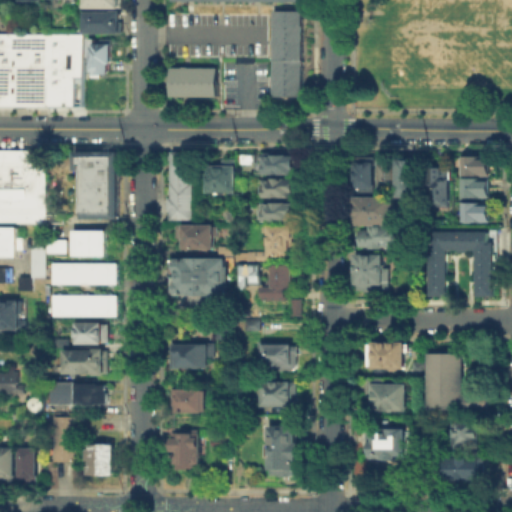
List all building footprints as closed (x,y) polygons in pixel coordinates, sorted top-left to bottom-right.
[(277,11),(307,11),(307,95),(276,95),(277,11)] [(123,15),(123,34),(91,34),(92,15),(123,15)] [(0,36),(51,37),(50,108),(0,108),(0,36)] [(50,108),(51,37),(87,37),(86,109),(50,108)] [(112,43),(112,76),(95,76),(95,42),(112,43)] [(176,67),(223,68),(222,95),(176,94),(176,67)] [(0,148),(48,149),(47,222),(0,221),(0,148)] [(118,151),(118,216),(84,216),(84,166),(77,166),(77,151),(118,151)] [(172,221),(173,154),(197,154),(196,221),(172,221)] [(465,175),(465,157),(492,157),(492,175),(465,175)] [(357,189),(357,158),(376,158),(376,189),(357,189)] [(268,175),(268,159),(294,159),(294,175),(268,175)] [(383,193),(383,160),(397,160),(397,193),(383,193)] [(213,193),(213,162),(240,163),(240,193),(213,193)] [(405,195),(405,163),(420,163),(420,195),(405,195)] [(432,206),(432,169),(454,169),(454,207),(432,206)] [(491,182),(491,199),(468,199),(468,182),(491,182)] [(268,199),(268,183),(295,183),(295,199),(268,199)] [(357,223),(357,198),(398,198),(397,224),(357,223)] [(491,206),(491,223),(467,223),(467,206),(491,206)] [(264,207),(295,207),(295,222),(264,221),(264,207)] [(0,225),(20,225),(20,256),(0,255),(0,225)] [(188,248),(188,227),(219,227),(219,248),(188,248)] [(75,229),(109,229),(109,255),(75,255),(75,229)] [(269,255),(269,229),(295,229),(295,255),(269,255)] [(362,251),(362,230),(399,230),(399,251),(362,251)] [(440,246),(440,235),(496,235),(496,297),(480,297),(480,252),(452,252),(452,297),(435,296),(435,246),(440,246)] [(55,254),(55,242),(72,242),(72,254),(55,254)] [(360,290),(360,257),(391,257),(391,290),(360,290)] [(178,294),(178,259),(231,259),(231,295),(178,294)] [(118,261),(118,283),(54,282),(55,260),(118,261)] [(290,302),(265,302),(265,287),(277,287),(277,268),(296,268),(296,289),(290,289),(290,302)] [(19,289),(32,289),(33,276),(20,276),(19,289)] [(119,293),(119,315),(56,314),(56,292),(119,293)] [(296,301),(304,301),(304,316),(296,316),(296,301)] [(0,330),(0,303),(24,303),(23,330),(0,330)] [(76,319),(111,320),(111,343),(76,342),(76,319)] [(221,322),(236,322),(236,340),(221,340),(221,322)] [(71,341),(71,349),(59,349),(59,341),(71,341)] [(375,369),(376,344),(411,344),(410,369),(375,369)] [(218,347),(218,361),(210,361),(210,368),(175,368),(175,346),(218,347)] [(265,347),(300,347),(300,369),(265,369),(265,347)] [(71,353),(100,353),(100,351),(108,351),(108,373),(71,373),(71,353)] [(465,354),(465,395),(485,395),(485,412),(432,412),(432,354),(465,354)] [(0,393),(0,373),(22,373),(22,393),(0,393)] [(412,385),(411,412),(376,412),(376,398),(370,398),(370,377),(387,377),(387,385),(412,385)] [(72,411),(49,411),(49,397),(57,397),(57,383),(109,384),(109,404),(72,403),(72,411)] [(269,383),(301,383),(301,407),(269,407),(269,383)] [(177,391),(208,391),(208,413),(177,413),(177,391)] [(56,460),(57,419),(78,419),(78,460),(56,460)] [(460,421),(485,421),(485,453),(474,453),(474,450),(459,450),(460,421)] [(300,429),(300,477),(275,477),(275,429),(300,429)] [(372,432),(407,432),(407,459),(372,459),(372,432)] [(174,465),(174,435),(202,435),(202,465),(174,465)] [(116,448),(116,475),(93,475),(94,448),(116,448)] [(17,450),(16,483),(2,482),(2,450),(17,450)] [(39,451),(39,480),(25,479),(25,450),(39,451)] [(476,459),(476,463),(488,463),(488,482),(449,482),(449,459),(476,459)]
